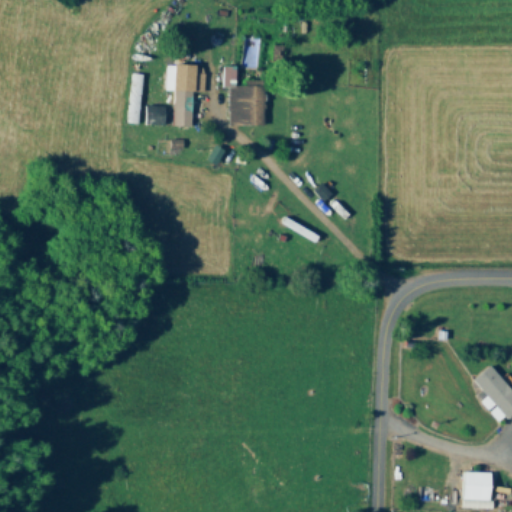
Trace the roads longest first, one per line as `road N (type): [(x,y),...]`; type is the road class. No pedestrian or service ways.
road 1 (residential): [(369,511),(375,332),(396,279),(511,278)]
road 2 (residential): [(396,279),(103,90)]
